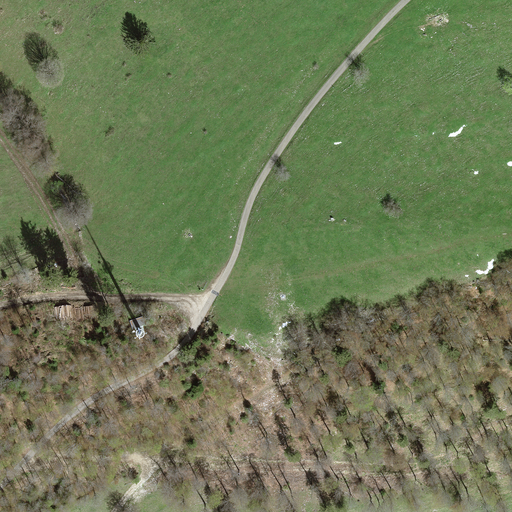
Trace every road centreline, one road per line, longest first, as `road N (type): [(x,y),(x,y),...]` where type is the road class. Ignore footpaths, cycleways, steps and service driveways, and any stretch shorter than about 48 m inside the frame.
road 1 (unclassified): [(0,486),(82,405),(181,347),(228,268),(268,166),(327,85),(406,0)]
road 2 (track): [(0,305),(60,296),(207,305)]
road 3 (track): [(164,456),(311,359)]
road 4 (track): [(21,463),(64,453),(164,456)]
